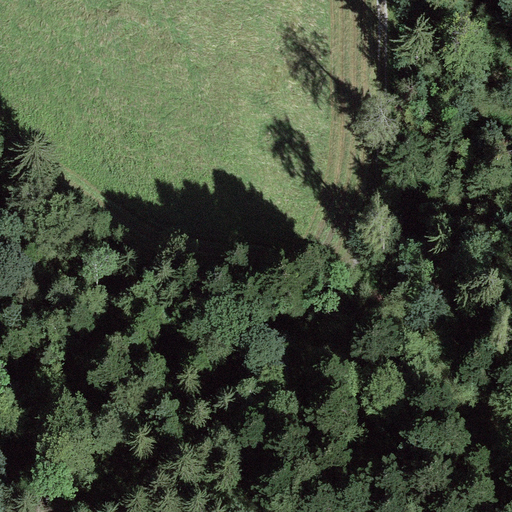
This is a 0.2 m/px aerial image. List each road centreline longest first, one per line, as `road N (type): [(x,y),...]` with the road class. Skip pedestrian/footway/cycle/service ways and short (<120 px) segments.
road 1 (track): [(377,12),(380,151),(368,216)]
road 2 (track): [(511,79),(459,64),(377,12),(377,0)]
